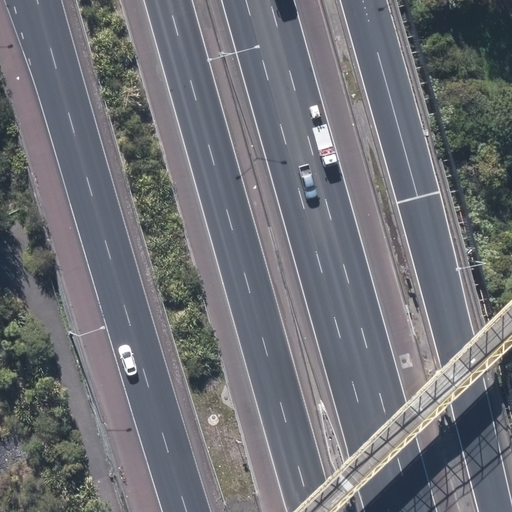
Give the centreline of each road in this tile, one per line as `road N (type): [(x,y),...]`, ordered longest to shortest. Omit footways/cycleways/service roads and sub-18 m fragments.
road 1 (motorway): [(188,511),(37,0)]
road 2 (motorway): [(313,511),(169,0)]
road 3 (motorway): [(246,0),(387,511)]
road 4 (motorway): [(363,0),(497,511)]
